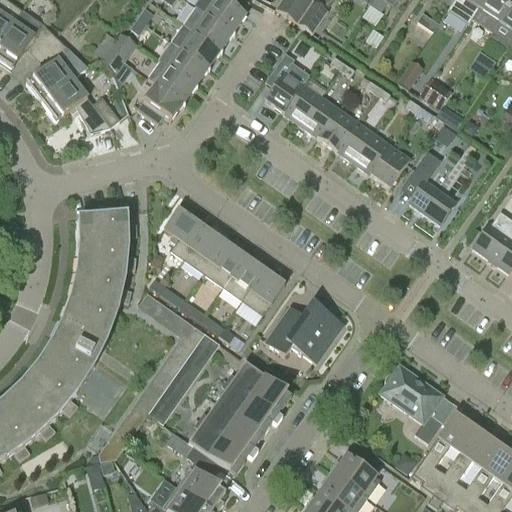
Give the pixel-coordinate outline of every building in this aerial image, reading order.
[(0,0),(0,45),(22,15),(1,1),(0,0)] [(202,0),(194,12),(231,38),(244,20),(241,18),(248,8),(233,0),(202,0)] [(283,0),(274,14),(297,29),(312,7),(301,0),(283,0)] [(396,1),(395,0),(377,0),(391,9),(396,1)] [(486,0),(456,0),(477,14),(483,6),(486,0)] [(477,14),(498,28),(511,6),(511,0),(486,0),(483,6),(477,14)] [(511,52),(511,6),(498,28),(489,41),(509,54),(511,52)] [(312,7),(297,29),(312,38),(326,17),(312,7)] [(374,28),(381,16),(368,8),(360,20),(374,28)] [(192,36),(191,36),(219,56),(231,38),(194,12),(182,29),(192,36)] [(136,24),(144,29),(151,19),(144,14),(136,24)] [(26,50),(37,61),(55,42),(41,28),(22,15),(0,45),(0,67),(10,74),(26,50)] [(416,26),(432,37),(438,29),(422,18),(416,26)] [(144,29),(136,24),(129,34),(137,39),(144,29)] [(169,47),(207,74),(219,56),(191,36),(192,36),(182,29),(169,47)] [(87,72),(55,42),(37,61),(47,70),(24,88),(40,108),(72,84),(87,72)] [(115,46),(107,57),(121,67),(129,56),(115,46)] [(158,66),(194,91),(207,74),(169,47),(156,65),(158,66)] [(114,77),(121,67),(107,57),(100,67),(114,77)] [(479,57),(473,65),(487,75),(493,67),(479,57)] [(293,65),(284,58),(264,87),(272,93),(263,105),(281,118),(302,89),(309,80),(291,67),(293,65)] [(338,75),(343,69),(333,62),(329,69),(338,75)] [(154,89),(154,90),(182,109),(194,91),(158,66),(146,83),(154,89)] [(343,69),(338,75),(348,82),(353,75),(343,69)] [(103,106),(94,113),(72,84),(40,108),(54,127),(74,112),(89,139),(109,133),(118,126),(103,106)] [(430,84),(418,101),(439,115),(442,110),(451,98),(430,84)] [(374,100),(379,93),(369,86),(364,93),(374,100)] [(281,118),(299,131),(319,102),(302,89),(281,118)] [(156,130),(162,122),(169,127),(182,109),(154,90),(136,116),(156,130)] [(379,93),(374,100),(383,106),(388,99),(379,93)] [(299,131),(317,143),(337,114),(319,102),(299,131)] [(404,111),(413,118),(418,111),(408,104),(404,111)] [(439,115),(435,121),(455,135),(462,124),(442,110),(439,115)] [(317,143),(334,156),(355,127),(337,114),(317,143)] [(437,134),(441,128),(432,121),(428,127),(437,134)] [(334,156),(352,168),(372,139),(355,127),(334,156)] [(352,168),(370,181),(390,152),(372,139),(352,168)] [(408,165),(390,152),(370,181),(388,193),(408,165)] [(437,230),(453,209),(423,187),(436,168),(424,159),(406,185),(418,194),(407,208),(437,230)] [(169,256),(183,266),(205,234),(176,214),(162,233),(172,240),(168,246),(174,249),(169,256)] [(77,235),(77,241),(77,246),(77,255),(76,259),(76,266),(75,272),(74,280),(73,285),(71,291),(69,300),(67,308),(65,314),(61,323),(59,327),(52,342),(49,348),(44,356),(39,364),(35,369),(32,374),(28,378),(24,383),(18,389),(15,392),(7,400),(3,403),(0,406),(0,459),(4,457),(12,451),(18,447),(24,442),(29,438),(36,431),(41,427),(46,422),(53,415),(56,411),(61,406),(65,400),(70,394),(74,388),(77,384),(80,379),(86,369),(89,364),(92,359),(96,349),(99,343),(102,335),(105,328),(107,321),(109,317),(111,307),(113,301),(114,294),(116,288),(117,278),(118,270),(119,263),(120,253),(120,247),(120,241),(120,236),(119,225),(119,218),(76,222),(77,228),(77,235)] [(135,229),(126,229),(126,242),(135,242),(135,229)] [(511,246),(503,240),(502,237),(494,231),(491,232),(489,230),(472,254),(507,279),(511,272),(511,246)] [(183,266),(202,280),(225,248),(205,234),(183,266)] [(244,262),(225,248),(202,280),(222,294),(244,262)] [(126,262),(124,275),(133,275),(135,263),(126,262)] [(264,276),(244,262),(222,294),(241,307),(264,276)] [(264,276),(241,307),(261,321),(283,289),(264,276)] [(159,299),(164,292),(153,284),(148,292),(159,299)] [(159,299),(178,313),(184,306),(164,292),(159,299)] [(121,294),(118,307),(127,309),(130,296),(121,294)] [(203,339),(146,298),(145,298),(138,308),(185,341),(151,388),(162,396),(195,350),(203,339)] [(193,313),(184,306),(178,313),(195,325),(201,318),(193,313)] [(315,369),(341,332),(310,310),(301,323),(288,313),(264,348),(283,361),(289,351),(315,369)] [(218,341),(223,333),(201,318),(195,325),(207,333),(218,341)] [(223,333),(218,341),(227,348),(233,340),(223,333)] [(206,358),(195,350),(162,396),(173,404),(206,358)] [(214,408),(255,437),(264,424),(259,420),(268,408),(273,411),(283,397),(243,368),(214,408)] [(427,420),(440,402),(398,372),(393,380),(393,379),(388,380),(385,383),(383,387),(384,392),(379,399),(420,429),(412,440),(426,450),(440,429),(427,420)] [(145,419),(146,419),(158,403),(147,395),(116,438),(112,435),(96,458),(99,467),(113,464),(145,419)] [(158,403),(146,419),(157,427),(168,411),(158,403)] [(70,406),(62,416),(68,421),(77,411),(70,406)] [(214,408),(186,448),(210,465),(226,477),(236,463),(231,459),(241,447),(245,450),(255,437),(214,408)] [(459,459),(475,436),(474,436),(461,426),(466,420),(457,414),(411,480),(422,488),(419,491),(431,499),(444,480),(443,479),(434,473),(449,452),(458,458),(459,459)] [(497,451),(496,451),(483,441),(487,435),(479,429),(474,436),(475,436),(459,459),(458,458),(443,479),(444,480),(431,499),(432,500),(427,508),(432,511),(438,511),(442,507),(449,511),(454,511),(455,511),(466,495),(465,495),(456,488),(470,467),(480,473),(481,474),(497,451)] [(48,430),(39,438),(45,445),(54,436),(48,430)] [(480,473),(468,491),(465,495),(466,495),(455,511),(456,511),(486,511),(487,510),(477,503),(492,482),(502,489),(511,475),(511,462),(504,457),(509,450),(501,444),(496,451),(497,451),(481,474),(480,473)] [(210,465),(186,448),(182,445),(174,455),(203,476),(210,465)] [(23,451),(13,459),(18,466),(29,458),(23,451)] [(328,478),(366,505),(379,486),(374,483),(381,473),(361,459),(354,469),(345,462),(339,470),(335,467),(328,478)] [(112,477),(109,465),(98,468),(101,479),(112,477)] [(189,472),(174,494),(199,511),(219,511),(223,507),(219,505),(224,497),(189,472)] [(502,489),(487,510),(486,511),(503,511),(511,499),(511,475),(502,489)] [(324,491),(319,498),(338,511),(360,511),(366,505),(328,478),(320,488),(324,491)] [(148,511),(199,511),(174,494),(160,511),(159,511),(152,507),(148,511)] [(310,502),(303,511),(338,511),(319,498),(314,505),(310,502)]
